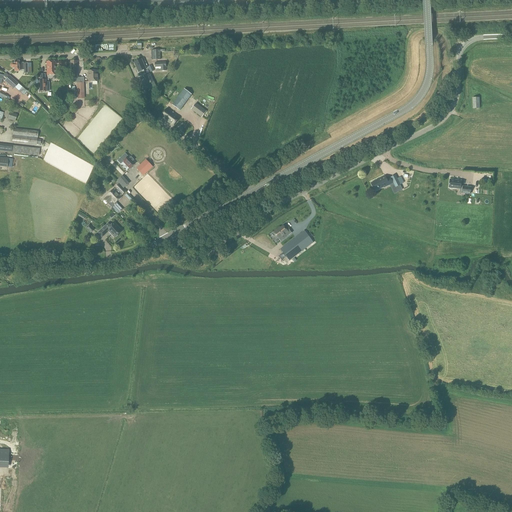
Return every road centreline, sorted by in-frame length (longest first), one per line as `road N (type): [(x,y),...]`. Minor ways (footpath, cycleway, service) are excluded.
road 1 (unclassified): [(172,234),(187,256),(202,258),(273,206),(439,122),(456,98),(463,44),(511,36)]
road 2 (tertiary): [(232,202),(417,99),(429,71),(426,0)]
road 3 (tertiary): [(0,267),(104,262),(172,234)]
road 4 (unclassified): [(0,57),(148,53)]
